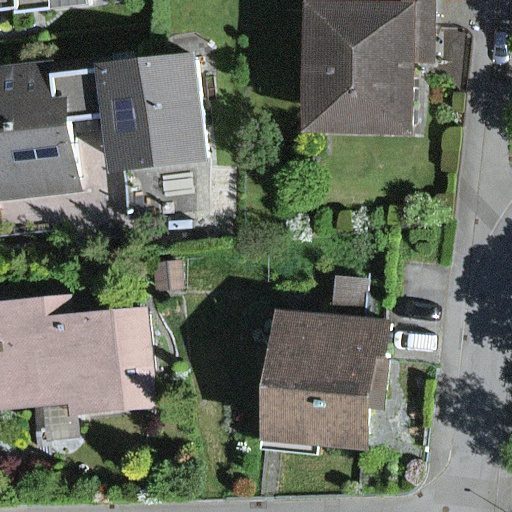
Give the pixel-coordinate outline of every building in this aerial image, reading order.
[(375,0),(375,10),(329,9),(326,124),(418,126),(420,48),(434,49),(435,0),(375,0)] [(115,71),(66,77),(69,98),(84,96),(87,117),(118,113),(126,177),(228,164),(214,46),(114,59),(115,71)] [(63,59),(0,68),(0,201),(98,187),(87,117),(84,96),(69,98),(66,77),(63,59)] [(67,304),(0,311),(0,370),(5,415),(156,398),(148,321),(69,330),(67,304)] [(390,332),(293,324),(289,363),(279,362),(271,451),(323,455),(324,439),(373,443),(381,354),(388,354),(390,332)]
